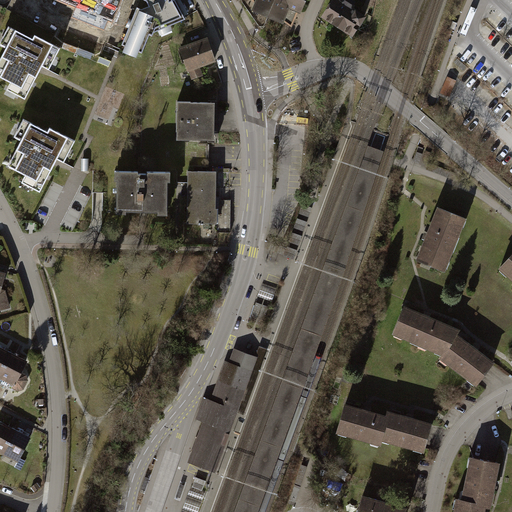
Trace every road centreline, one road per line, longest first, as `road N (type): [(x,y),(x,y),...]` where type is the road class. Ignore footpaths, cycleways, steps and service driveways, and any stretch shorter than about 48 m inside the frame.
road 1 (tertiary): [(250,93),(258,153),(247,250),(211,357),(190,393)]
road 2 (residential): [(54,511),(54,360),(16,241)]
road 3 (tertiary): [(511,201),(368,76),(343,64),(318,69)]
road 4 (residential): [(434,511),(453,446),(473,420),(511,396)]
road 5 (tertiary): [(125,511),(147,448),(190,393)]
